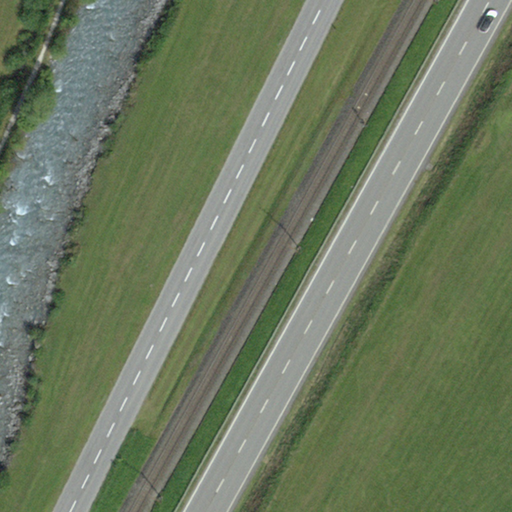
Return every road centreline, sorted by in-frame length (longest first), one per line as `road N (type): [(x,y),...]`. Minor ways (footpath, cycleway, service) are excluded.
road 1 (primary): [(491,0),(206,511)]
road 2 (tertiary): [(72,511),(325,0)]
